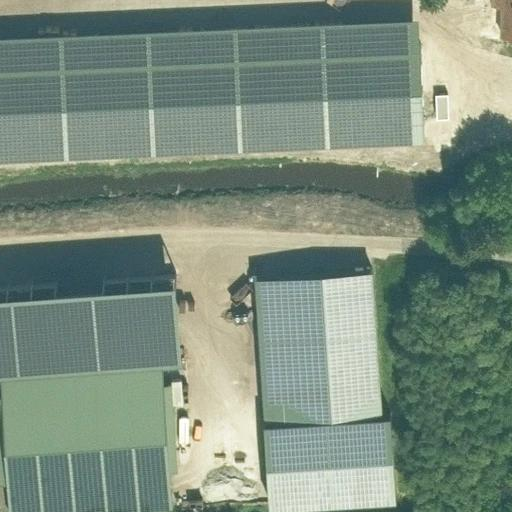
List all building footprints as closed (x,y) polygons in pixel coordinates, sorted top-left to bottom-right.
[(389,0),(313,5),(315,31),(406,25),(404,0),(389,0)] [(511,39),(511,0),(499,0),(499,18),(490,18),(490,40),(511,39)] [(258,62),(151,71),(153,106),(261,97),(258,62)] [(127,74),(26,79),(28,113),(129,108),(127,74)] [(0,98),(15,99),(15,79),(0,79),(0,98)] [(407,498),(387,264),(267,274),(286,507),(407,498)] [(171,362),(13,374),(24,511),(104,511),(183,506),(171,362)] [(0,391),(0,441),(1,466),(11,465),(8,391),(0,391)]
